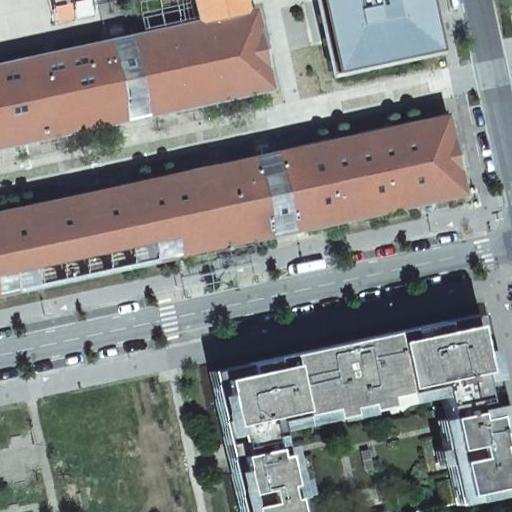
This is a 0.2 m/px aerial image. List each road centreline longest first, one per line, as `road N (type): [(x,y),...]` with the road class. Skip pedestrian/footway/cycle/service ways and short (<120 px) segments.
road 1 (residential): [(511,244),(0,357)]
road 2 (residential): [(511,154),(477,0)]
